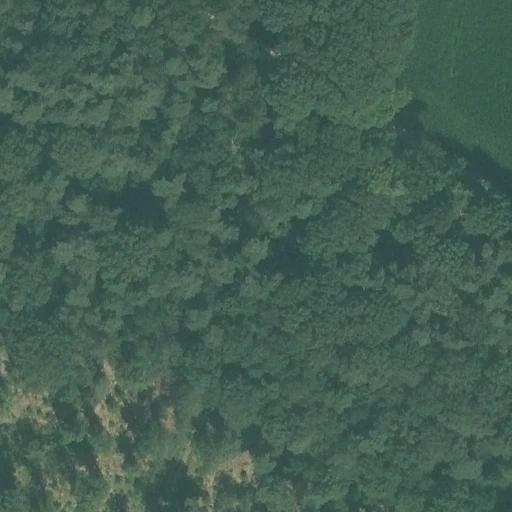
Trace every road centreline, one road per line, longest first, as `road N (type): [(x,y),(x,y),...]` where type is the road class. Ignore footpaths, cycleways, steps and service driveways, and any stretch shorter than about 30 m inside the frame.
road 1 (track): [(158,0),(348,112)]
road 2 (track): [(348,112),(511,208)]
